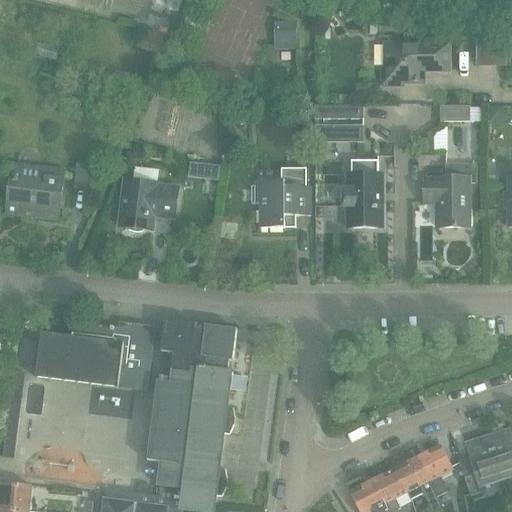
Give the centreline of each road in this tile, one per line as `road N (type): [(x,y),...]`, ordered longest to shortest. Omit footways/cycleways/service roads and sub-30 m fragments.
road 1 (residential): [(0,281),(308,311)]
road 2 (residential): [(291,477),(511,389)]
road 3 (residential): [(308,311),(511,309)]
road 4 (unknown): [(407,111),(404,310)]
road 5 (residential): [(291,477),(308,311)]
